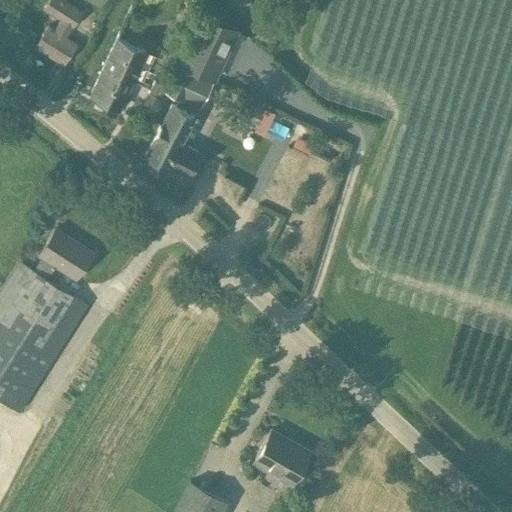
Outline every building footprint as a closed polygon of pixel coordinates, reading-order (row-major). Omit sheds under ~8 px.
[(81,12),(62,0),(48,0),(44,8),(62,19),(55,30),(48,25),(35,46),(63,64),(76,43),(65,36),(81,12)] [(121,0),(93,0),(113,13),(121,0)] [(214,78),(215,75),(232,34),(198,19),(179,63),(214,78)] [(119,109),(145,50),(116,37),(90,95),(119,109)] [(177,67),(164,92),(182,100),(183,99),(200,106),(206,95),(211,83),(195,75),(177,67)] [(255,125),(264,108),(244,98),(235,115),(245,120),(255,125)] [(167,166),(168,164),(187,173),(198,151),(180,141),(193,117),(171,106),(146,155),(167,166)] [(92,251),(55,228),(38,254),(41,256),(33,268),(19,259),(0,288),(0,398),(19,411),(88,303),(47,277),(55,265),(75,277),(92,251)] [(310,449),(271,428),(252,461),(291,483),(310,449)] [(220,511),(228,500),(189,479),(172,511),(220,511)]
